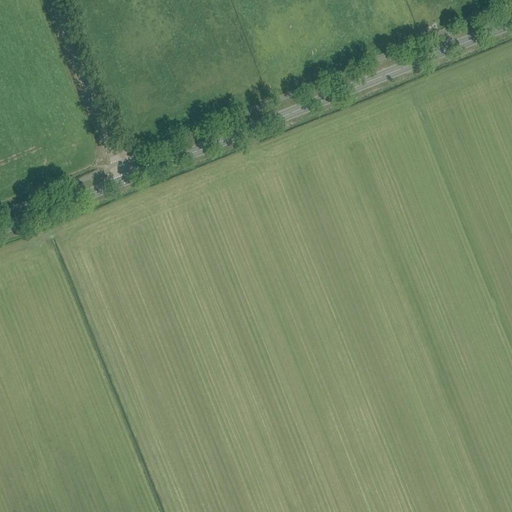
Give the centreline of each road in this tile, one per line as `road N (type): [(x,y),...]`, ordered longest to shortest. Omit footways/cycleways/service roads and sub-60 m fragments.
road 1 (tertiary): [(129,175),(511,21)]
road 2 (unclassified): [(129,175),(59,0)]
road 3 (tertiary): [(0,227),(129,175)]
